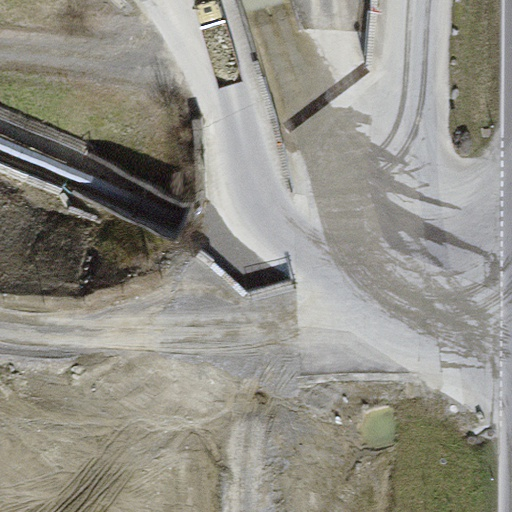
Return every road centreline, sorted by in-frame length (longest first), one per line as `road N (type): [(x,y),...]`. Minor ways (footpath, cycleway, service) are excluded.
road 1 (unknown): [(511,357),(335,387),(0,370)]
road 2 (track): [(511,319),(401,291),(417,0)]
road 3 (unknown): [(165,0),(283,126)]
road 4 (unknown): [(405,211),(342,197),(304,169),(283,126)]
road 5 (unknown): [(283,126),(249,0)]
